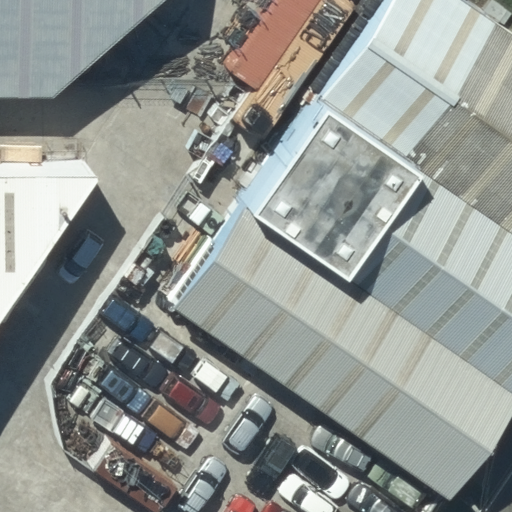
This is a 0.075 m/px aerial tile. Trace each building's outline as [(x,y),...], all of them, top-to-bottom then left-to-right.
[(0,0),(0,96),(44,96),(122,0),(0,0)] [(316,0),(234,0),(224,15),(287,62),(327,8),(316,0)] [(511,37),(461,0),(391,0),(322,94),(511,233),(511,37)] [(509,409),(511,404),(511,233),(322,94),(237,209),(509,409)] [(0,284),(93,158),(0,157),(0,284)] [(509,409),(237,209),(172,297),(443,497),(509,409)]
